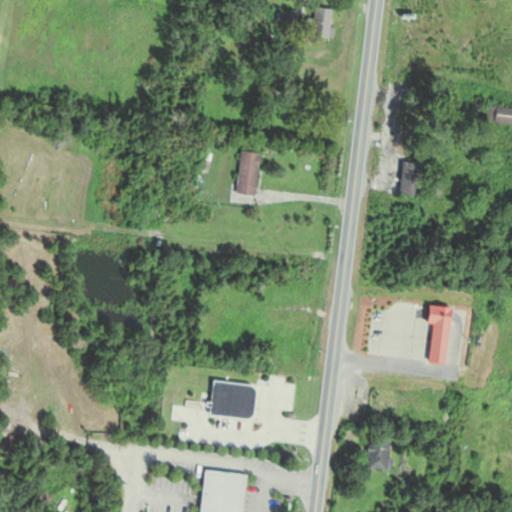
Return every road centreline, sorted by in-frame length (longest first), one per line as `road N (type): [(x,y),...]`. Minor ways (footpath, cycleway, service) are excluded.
road 1 (primary): [(375,0),(313,511)]
road 2 (track): [(145,456),(16,424)]
